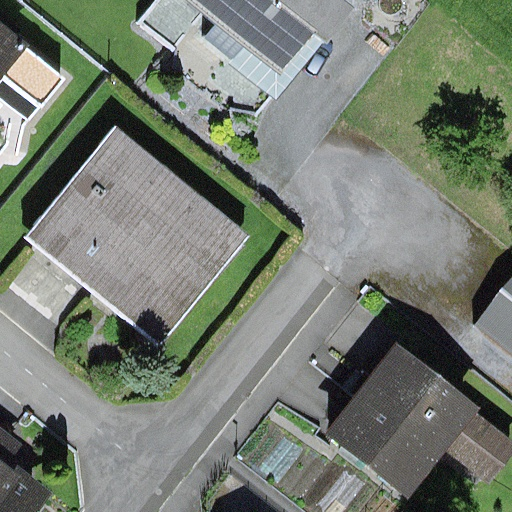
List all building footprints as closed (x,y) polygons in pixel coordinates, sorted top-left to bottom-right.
[(318,0),(154,0),(133,25),(177,63),(199,38),(266,95),(336,15),(318,0)] [(0,42),(0,158),(4,162),(60,91),(0,42)] [(110,140),(24,243),(150,347),(236,244),(110,140)] [(511,296),(493,319),(511,335),(511,296)] [(401,346),(333,436),(415,499),(484,409),(401,346)] [(0,511),(41,511),(54,496),(16,464),(25,453),(0,432),(0,511)]
